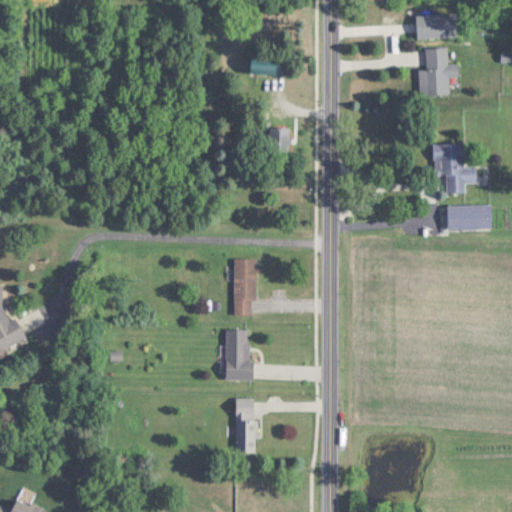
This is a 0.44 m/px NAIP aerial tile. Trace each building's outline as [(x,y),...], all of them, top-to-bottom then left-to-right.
[(416,14),(416,37),(457,37),(457,14),(416,14)] [(426,48),(427,68),(419,69),(420,95),(450,94),(449,78),(459,78),(458,63),(448,63),(447,47),(426,48)] [(249,74),(281,74),(281,56),(249,56),(249,74)] [(434,143),(434,175),(447,175),(447,193),(466,192),(465,182),(477,182),(477,166),(466,166),(465,143),(434,143)] [(448,205),(448,228),(492,228),(492,205),(448,205)] [(234,314),(256,314),(256,258),(234,258),(234,314)] [(0,350),(26,338),(16,318),(8,318),(2,306),(2,284),(0,284),(0,350)] [(251,328),(226,328),(226,379),(251,379),(251,328)] [(236,451),(256,451),(256,404),(236,404),(236,451)] [(0,511),(48,511),(16,497),(10,509),(0,504),(0,511)]
